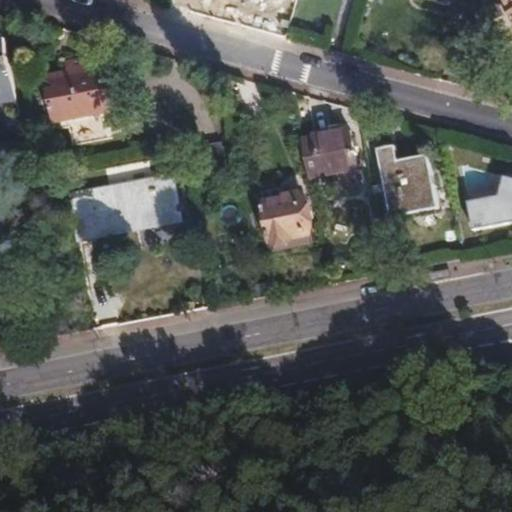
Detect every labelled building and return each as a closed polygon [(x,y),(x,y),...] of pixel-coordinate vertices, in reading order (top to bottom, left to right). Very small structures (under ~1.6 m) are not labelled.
[(511,29),(511,0),(501,0),(507,15),(505,16),(511,29)] [(0,101),(12,99),(1,40),(0,40),(0,101)] [(93,73),(89,57),(63,62),(66,78),(44,82),(52,122),(55,121),(57,131),(92,125),(90,114),(111,111),(104,71),(93,73)] [(348,130),(298,139),(304,167),(318,166),(319,176),(336,173),(339,188),(358,184),(348,130)] [(45,145),(44,140),(0,148),(0,169),(4,189),(17,187),(15,174),(22,172),(21,163),(47,158),(47,156),(52,155),(49,145),(45,145)] [(232,170),(227,142),(193,148),(198,176),(232,170)] [(437,213),(427,159),(397,164),(394,149),(377,153),(390,220),(437,213)] [(170,173),(66,194),(74,235),(178,215),(170,173)] [(504,200),(505,179),(470,176),(468,197),(504,200)] [(507,198),(471,202),(474,228),(511,224),(511,183),(506,185),(507,198)] [(294,192),(282,194),(280,197),(281,201),(261,205),(268,242),(270,243),(272,251),(306,244),(298,196),(294,192)]
